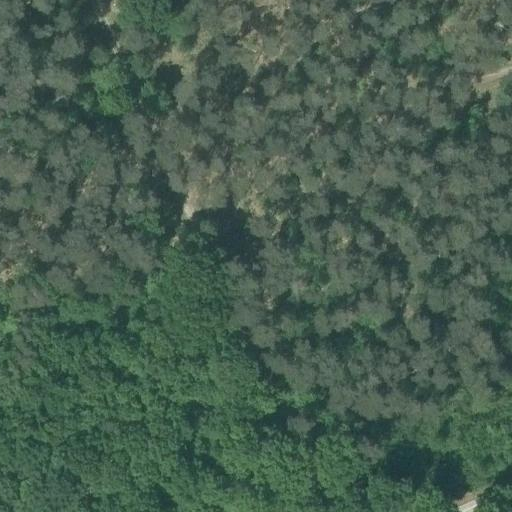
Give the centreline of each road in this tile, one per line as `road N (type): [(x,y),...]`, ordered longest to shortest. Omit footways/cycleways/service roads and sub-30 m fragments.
road 1 (track): [(331,511),(91,0)]
road 2 (track): [(0,328),(34,332),(212,266)]
